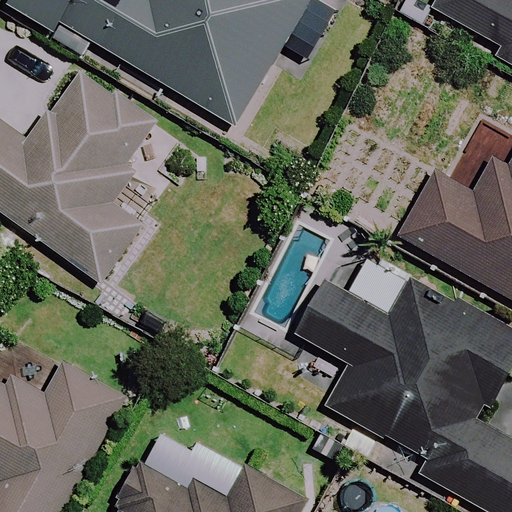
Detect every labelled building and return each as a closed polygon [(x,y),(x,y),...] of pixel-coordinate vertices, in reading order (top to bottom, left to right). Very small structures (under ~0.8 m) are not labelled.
[(13,0),(5,15),(83,62),(94,44),(236,130),(313,0),(13,0)] [(511,0),(444,0),(435,18),(503,52),(498,61),(511,68),(511,0)] [(156,127),(78,72),(25,145),(0,126),(0,211),(102,284),(141,230),(102,202),(156,127)] [(511,137),(476,201),(436,178),(400,241),(511,303),(511,137)] [(511,369),(511,336),(411,285),(393,321),(324,286),(295,343),(349,371),(328,413),(428,464),(419,482),(477,511),(511,511),(511,443),(482,429),(511,369)] [(63,511),(124,397),(65,366),(44,407),(0,384),(0,511),(63,511)] [(247,468),(228,504),(186,481),(181,491),(142,469),(119,511),(298,511),(306,499),(247,468)]
